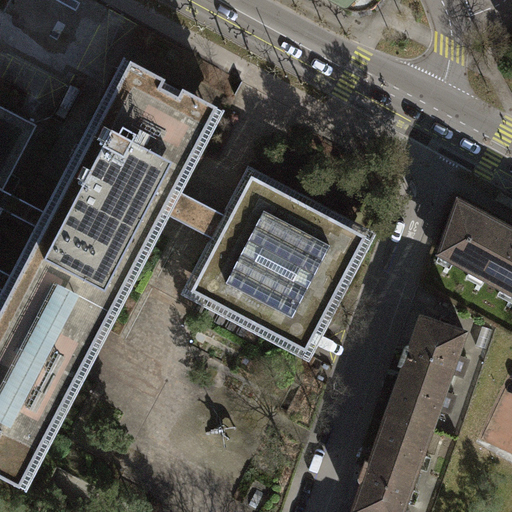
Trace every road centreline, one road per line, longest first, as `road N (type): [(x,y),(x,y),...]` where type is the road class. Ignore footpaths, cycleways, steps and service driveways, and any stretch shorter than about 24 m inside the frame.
road 1 (residential): [(316,511),(450,121)]
road 2 (primary): [(224,0),(429,110)]
